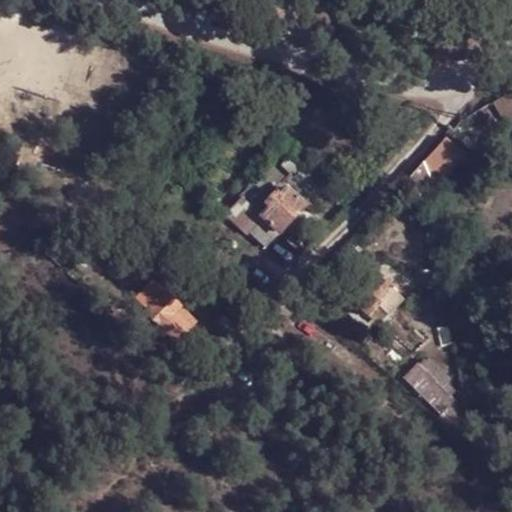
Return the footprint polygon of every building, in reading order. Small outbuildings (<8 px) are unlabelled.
[(511,95),(496,105),(510,129),(511,127),(511,95)] [(466,154),(448,139),(407,185),(428,200),(466,154)] [(294,161),(285,172),(297,183),(307,173),(294,161)] [(274,244),(308,207),(290,191),(288,193),(269,176),(234,214),(255,232),(258,229),(274,244)] [(361,287),(351,297),(374,320),(385,309),(392,316),(403,306),(390,293),(378,281),(366,292),(361,287)] [(171,298),(151,317),(155,321),(146,330),(157,341),(162,337),(168,344),(174,338),(181,346),(200,327),(171,298)] [(392,316),(385,309),(374,320),(381,327),(392,316)] [(418,370),(404,384),(441,420),(460,397),(442,381),(447,375),(434,363),(423,375),(418,370)]
